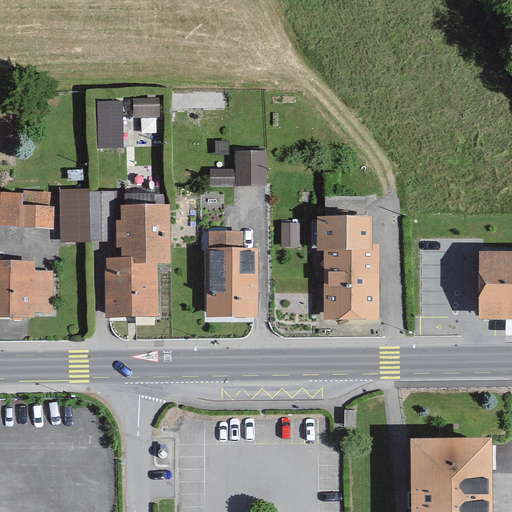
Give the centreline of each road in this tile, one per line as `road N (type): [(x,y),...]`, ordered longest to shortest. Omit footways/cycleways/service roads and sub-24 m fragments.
road 1 (secondary): [(511,361),(140,366)]
road 2 (residential): [(140,366),(141,511)]
road 3 (secondary): [(140,366),(0,368)]
